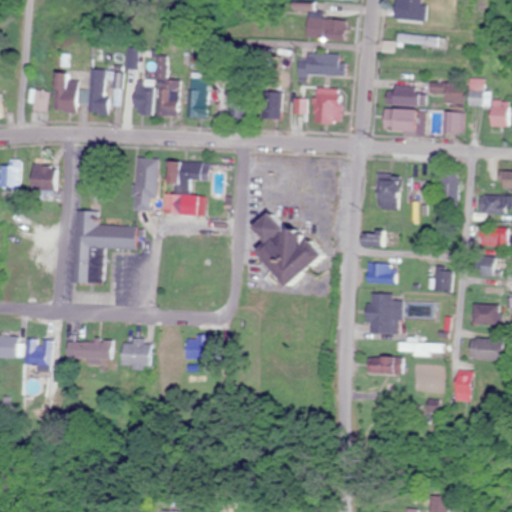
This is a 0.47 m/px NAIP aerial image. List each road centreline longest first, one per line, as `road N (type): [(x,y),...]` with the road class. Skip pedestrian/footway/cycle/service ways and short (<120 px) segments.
road 1 (residential): [(372,0),(353,255),(347,511)]
road 2 (residential): [(511,153),(0,137)]
road 3 (residential): [(248,143),(237,296),(227,316),(26,310)]
road 4 (residential): [(0,249),(240,249)]
road 5 (residential): [(71,134),(56,312)]
road 6 (residential): [(469,153),(467,309)]
